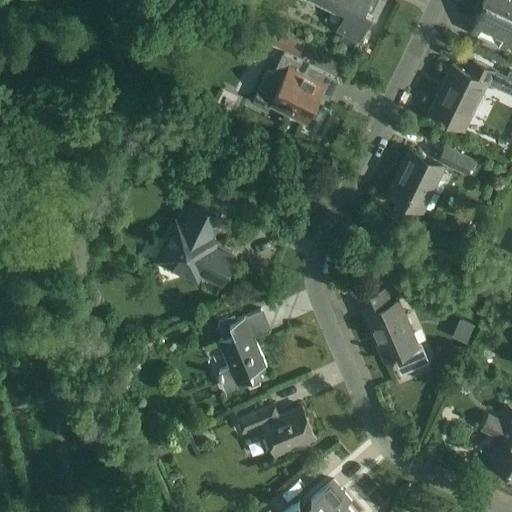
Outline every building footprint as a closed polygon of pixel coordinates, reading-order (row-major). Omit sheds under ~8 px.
[(327,0),(347,10),(339,27),(358,36),(376,1),(374,0),(327,0)] [(511,0),(484,0),(470,30),(505,47),(511,33),(511,0)] [(290,34),(283,47),(298,54),(304,41),(290,34)] [(328,99),(338,79),(283,52),(273,71),(266,68),(252,99),(268,106),(270,103),(306,121),(319,94),(328,99)] [(501,87),(507,76),(473,59),(468,70),(452,62),(428,111),(464,128),(487,80),(501,87)] [(465,170),(471,158),(445,146),(439,157),(465,170)] [(421,208),(437,177),(442,165),(409,149),(388,192),(421,208)] [(211,245),(209,236),(220,212),(194,200),(179,232),(173,229),(168,239),(170,240),(161,258),(188,271),(191,266),(222,281),(234,256),(211,245)] [(241,244),(255,244),(254,219),(240,219),(241,244)] [(418,349),(417,345),(418,344),(398,298),(390,302),(384,287),(359,298),(385,360),(395,355),(400,366),(408,363),(410,366),(427,359),(422,347),(418,349)] [(219,320),(217,322),(223,336),(218,338),(228,364),(219,368),(226,387),(248,378),(250,384),(260,380),(260,378),(263,377),(259,366),(266,363),(254,335),(269,329),(261,308),(236,318),(234,312),(227,314),(218,318),(219,320)] [(461,367),(454,381),(468,387),(475,374),(461,367)] [(274,453),(315,435),(302,404),(279,413),(273,401),(237,417),(243,430),(261,423),(274,453)] [(511,472),(511,406),(507,404),(494,433),(501,436),(488,462),(511,472)] [(161,441),(152,445),(155,454),(164,450),(161,441)] [(354,511),(347,503),(349,501),(343,495),(332,469),(281,511),(354,511)]
